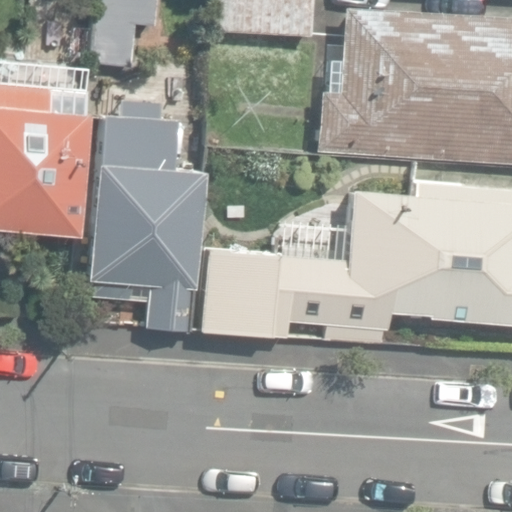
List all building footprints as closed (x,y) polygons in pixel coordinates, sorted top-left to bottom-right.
[(91,0),(86,60),(127,64),(131,22),(149,24),(151,0),(91,0)] [(209,0),(208,28),(307,32),(308,0),(209,0)] [(315,149),(511,160),(511,15),(342,5),(337,90),(318,88),(315,149)] [(0,228),(76,234),(86,111),(81,111),(83,89),(44,86),(42,107),(0,103),(0,228)] [(141,324),(184,328),(197,168),(168,165),(172,116),(155,114),(156,98),(113,95),(112,113),(97,111),(82,292),(143,297),(141,324)] [(511,185),(409,179),(408,191),(348,187),(343,257),(202,247),(196,328),(282,334),(283,319),(322,322),(322,336),(376,340),(377,325),(384,326),(385,310),(511,318),(511,185)]
